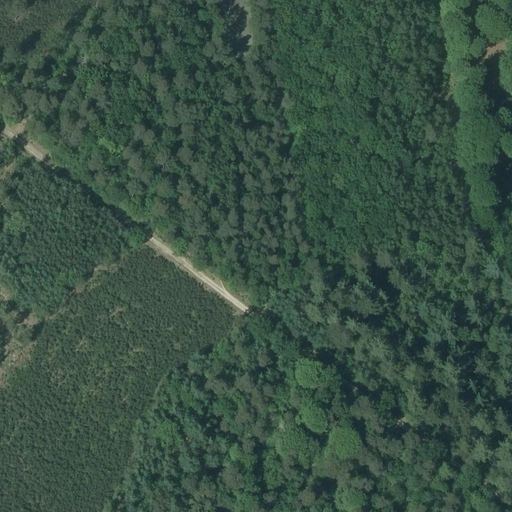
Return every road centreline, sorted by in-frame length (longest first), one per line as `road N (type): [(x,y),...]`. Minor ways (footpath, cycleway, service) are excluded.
road 1 (track): [(511,506),(230,295)]
road 2 (track): [(230,295),(0,124)]
